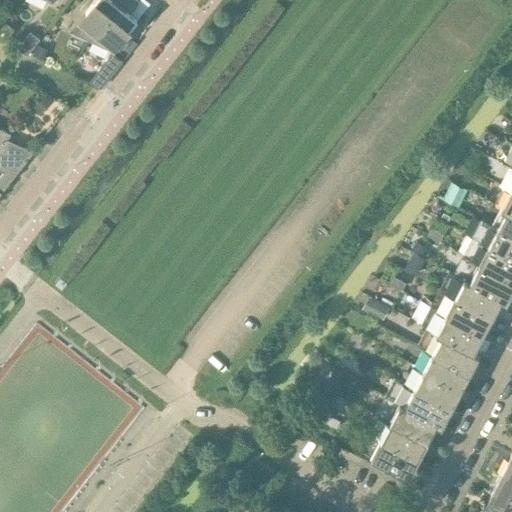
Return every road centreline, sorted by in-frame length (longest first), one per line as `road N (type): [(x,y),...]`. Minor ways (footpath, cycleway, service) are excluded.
road 1 (residential): [(0,232),(178,4),(173,0)]
road 2 (residential): [(511,352),(428,511)]
